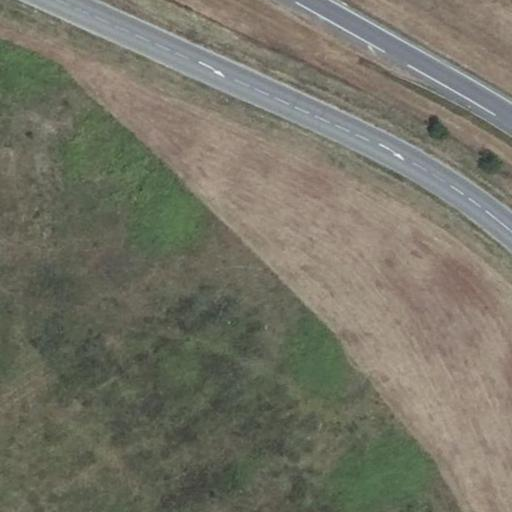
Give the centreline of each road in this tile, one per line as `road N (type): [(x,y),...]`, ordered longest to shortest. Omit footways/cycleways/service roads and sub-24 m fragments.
road 1 (tertiary): [(511,241),(406,165),(59,0)]
road 2 (motorway): [(311,0),(511,114)]
